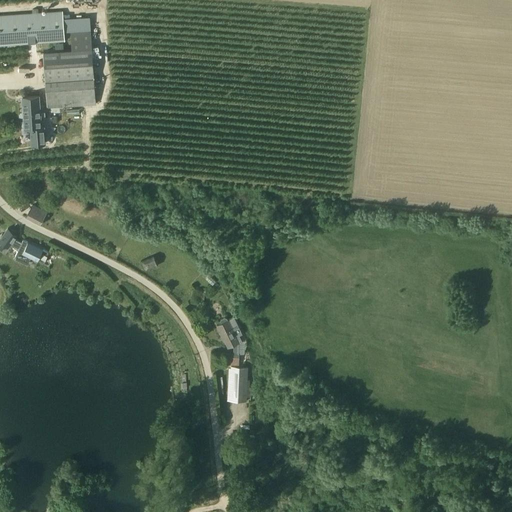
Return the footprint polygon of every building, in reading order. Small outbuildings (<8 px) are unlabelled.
[(63,11),(0,15),(0,46),(65,42),(64,32),(71,31),(70,14),(63,15),(63,11)] [(94,78),(92,49),(91,30),(71,32),(72,50),(43,52),(45,81),(47,108),(96,105),(94,78)] [(23,97),(24,119),(40,118),(39,96),(23,97)] [(47,212),(33,205),(26,218),(40,224),(47,212)] [(15,238),(18,235),(9,228),(0,239),(0,246),(5,251),(11,244),(15,238)] [(22,241),(15,238),(11,244),(17,251),(14,257),(26,263),(29,256),(43,263),(49,251),(23,239),(22,241)] [(154,255),(141,261),(145,271),(158,266),(154,255)] [(203,304),(205,291),(193,289),(191,302),(203,304)] [(226,353),(225,364),(239,365),(239,353),(239,343),(242,341),(239,335),(243,333),(239,326),(233,329),(229,320),(228,320),(227,318),(225,317),(221,319),(220,321),(221,323),(217,326),(220,333),(219,333),(223,342),(224,342),(228,348),(234,345),(233,353),(226,353)] [(223,351),(210,351),(210,362),(224,362),(223,351)] [(230,401),(247,402),(247,397),(251,397),(251,387),(250,387),(250,379),(248,379),(248,367),(231,367),(230,401)]
